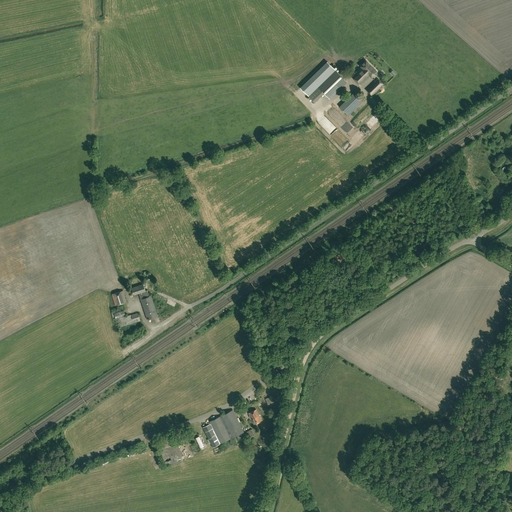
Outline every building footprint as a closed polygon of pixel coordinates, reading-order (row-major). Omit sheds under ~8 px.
[(377,72),(366,60),(361,66),(351,76),(361,85),(370,76),(371,77),(377,72)] [(330,98),(347,81),(328,62),(301,88),(315,102),(324,93),(330,98)] [(383,84),(378,78),(366,90),(372,95),(383,84)] [(340,106),(348,115),(362,101),(354,92),(340,106)] [(360,114),(366,120),(373,112),(367,106),(360,114)] [(346,129),(351,134),(355,130),(350,125),(346,129)] [(157,315),(151,296),(149,296),(147,290),(145,290),(143,284),(132,288),(134,294),(139,293),(141,299),(140,299),(147,319),(157,315)] [(126,302),(123,290),(112,294),(115,305),(126,302)] [(140,320),(139,318),(138,313),(131,315),(125,316),(116,319),(119,327),(140,320)] [(272,396),(265,399),(268,404),(274,401),(272,396)] [(251,419),(252,419),(254,424),(261,420),(256,409),(249,413),(250,415),(249,416),(251,419)] [(212,447),(244,432),(233,410),(209,421),(210,423),(203,427),(212,447)] [(255,435),(254,431),(252,429),(240,435),(243,440),(255,435)] [(179,462),(170,435),(155,440),(164,467),(179,462)]
